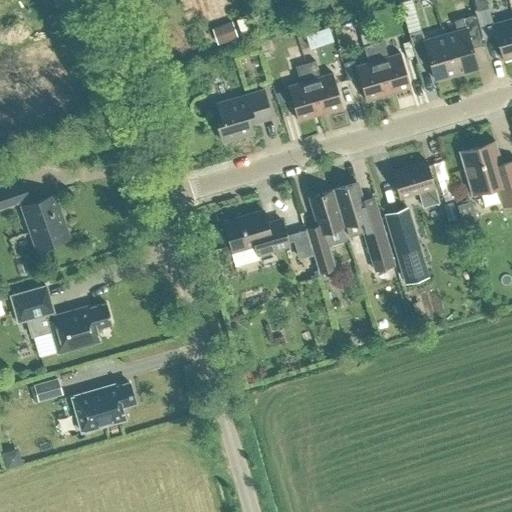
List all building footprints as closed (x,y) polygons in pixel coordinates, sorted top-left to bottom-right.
[(433,0),(428,0),(420,2),(426,23),(439,19),(433,0)] [(487,5),(484,6),(482,0),(471,0),(474,9),(482,37),(495,33),(502,57),(511,54),(511,17),(492,24),(487,5)] [(455,29),(444,33),(455,72),(476,65),(471,46),(482,42),(473,13),(452,19),(455,29)] [(236,19),(240,32),(249,29),(245,16),(236,19)] [(444,33),(422,40),(421,40),(418,31),(407,34),(416,63),(428,59),(434,78),(455,72),(444,33)] [(410,86),(400,52),(387,56),(382,40),(373,43),(387,93),(410,86)] [(282,46),(289,64),(300,60),(293,42),(282,46)] [(387,93),(373,43),(363,46),(368,62),(355,65),(365,99),(387,93)] [(283,72),(277,51),(264,55),(270,76),(283,72)] [(328,63),(330,73),(319,76),(314,60),(305,63),(320,113),(342,106),(335,83),(344,80),(339,60),(328,63)] [(320,113),(305,63),(295,66),(300,82),(287,86),(297,119),(320,113)] [(12,64),(0,68),(0,104),(23,96),(12,64)] [(222,141),(252,132),(249,123),(271,117),(262,89),(216,102),(222,121),(217,122),(222,141)] [(281,117),(288,134),(298,130),(291,112),(281,117)] [(511,159),(500,163),(494,140),(459,151),(472,193),(496,186),(502,205),(511,201),(511,159)] [(438,201),(433,186),(426,160),(392,171),(399,196),(416,191),(421,207),(438,201)] [(69,236),(54,194),(31,202),(24,181),(0,189),(0,205),(21,199),(23,205),(22,205),(37,247),(69,236)] [(356,181),(333,189),(343,224),(347,237),(360,233),(371,270),(392,264),(372,196),(361,199),(356,181)] [(309,196),(317,224),(305,228),(318,272),(331,268),(324,246),(346,239),(342,225),(343,224),(333,189),(309,196)] [(394,250),(418,243),(407,206),(383,213),(384,216),(394,250)] [(263,209),(223,221),(236,265),(259,258),(257,253),(288,244),(281,219),(266,223),(263,209)] [(311,255),(304,228),(290,232),(298,258),(311,255)] [(384,282),(389,297),(400,294),(395,278),(384,282)] [(52,330),(48,317),(47,314),(52,312),(44,284),(7,295),(15,322),(24,320),(29,337),(52,330)] [(89,305),(48,317),(52,330),(58,352),(99,340),(95,327),(112,322),(106,302),(89,307),(89,305)] [(434,314),(432,304),(417,307),(419,317),(434,314)] [(406,314),(393,318),(398,335),(411,331),(406,314)] [(338,339),(327,342),(331,357),(343,354),(338,339)] [(199,374),(189,376),(195,399),(205,397),(199,374)] [(59,378),(35,384),(39,400),(63,394),(59,378)] [(115,383),(71,396),(82,431),(125,419),(121,406),(135,402),(129,382),(115,386),(115,383)]
